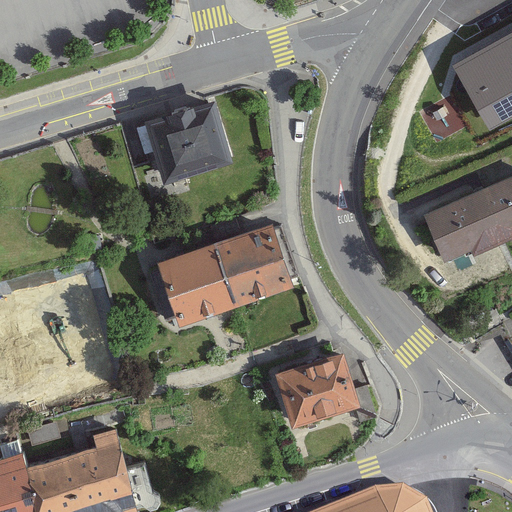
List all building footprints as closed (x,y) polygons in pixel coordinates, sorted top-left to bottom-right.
[(511,32),(452,68),(485,123),(511,109),(511,32)] [(171,183),(241,162),(219,91),(149,111),(171,183)] [(457,95),(428,112),(442,137),(471,121),(457,95)] [(511,183),(436,215),(456,262),(511,238),(511,183)] [(241,308),(300,289),(280,225),(221,243),(241,308)] [(182,326),(241,308),(221,243),(162,262),(182,326)] [(275,366),(292,418),(362,396),(344,342),(275,366)] [(32,455),(48,511),(108,511),(143,501),(121,430),(32,455)] [(0,463),(0,511),(48,511),(32,455),(0,463)] [(433,511),(428,497),(402,485),(376,487),(314,511),(433,511)]
